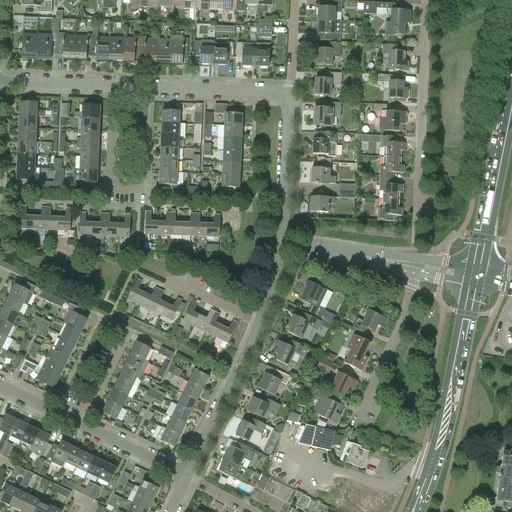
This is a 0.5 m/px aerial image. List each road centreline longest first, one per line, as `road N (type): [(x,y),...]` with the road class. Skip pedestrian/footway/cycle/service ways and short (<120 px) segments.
road 1 (primary): [(412,511),(433,456),(472,272)]
road 2 (residential): [(417,218),(421,0)]
road 3 (primary): [(472,272),(511,87)]
road 4 (residential): [(352,427),(403,319),(413,263)]
road 5 (residential): [(290,93),(117,88)]
road 6 (residential): [(186,477),(258,324)]
road 7 (residential): [(281,240),(290,93)]
road 8 (residential): [(413,263),(281,240)]
road 9 (residential): [(85,424),(123,340),(101,322)]
road 10 (residential): [(139,188),(114,181),(117,88)]
